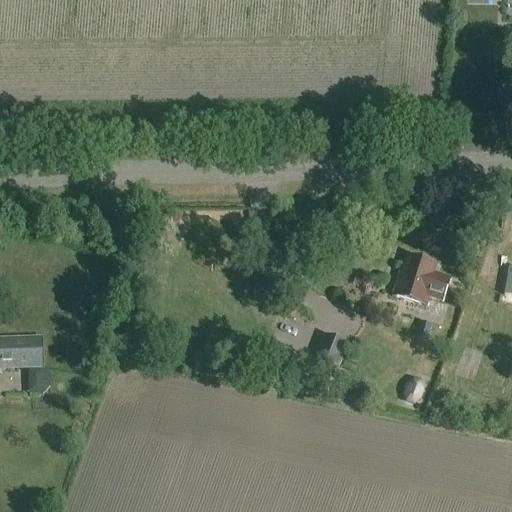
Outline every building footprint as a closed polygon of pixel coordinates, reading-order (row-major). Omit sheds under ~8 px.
[(511,32),(501,32),(500,43),(511,43),(511,32)] [(442,305),(449,281),(433,275),(435,268),(406,259),(402,272),(399,271),(390,298),(425,309),(427,300),(442,305)] [(425,342),(430,326),(421,322),(415,339),(425,342)] [(348,342),(323,334),(315,358),(341,366),(348,342)] [(0,371),(39,372),(39,342),(0,340),(0,371)]
